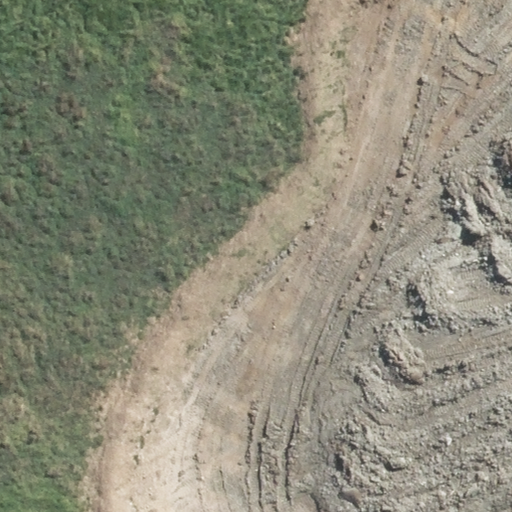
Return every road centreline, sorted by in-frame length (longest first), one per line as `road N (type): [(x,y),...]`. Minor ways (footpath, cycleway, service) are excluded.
road 1 (unknown): [(0,386),(511,175)]
road 2 (unknown): [(112,0),(113,19),(235,291)]
